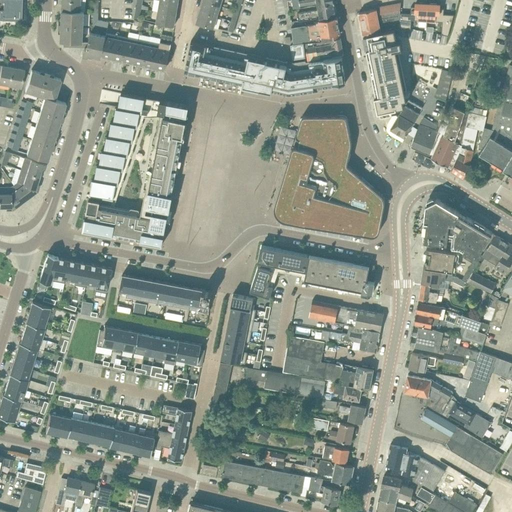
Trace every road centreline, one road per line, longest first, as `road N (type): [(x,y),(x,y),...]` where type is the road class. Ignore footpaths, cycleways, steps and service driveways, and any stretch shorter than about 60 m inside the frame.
road 1 (tertiary): [(399,254),(260,230),(206,267),(29,234)]
road 2 (tertiary): [(360,511),(400,310)]
road 3 (residential): [(410,189),(372,141),(342,6)]
road 4 (residential): [(400,310),(297,290),(289,294),(276,369)]
road 5 (residential): [(0,435),(184,481)]
road 6 (tertiary): [(29,234),(61,171),(81,106),(80,79)]
road 7 (residential): [(184,481),(314,511)]
road 8 (residential): [(184,481),(211,359)]
